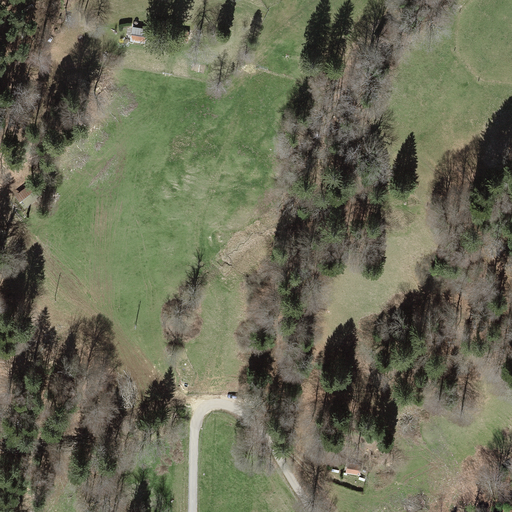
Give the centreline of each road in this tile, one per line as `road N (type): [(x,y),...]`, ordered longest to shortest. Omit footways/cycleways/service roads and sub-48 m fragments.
road 1 (track): [(190,511),(195,421),(209,398),(259,397),(279,407),(305,511)]
road 2 (track): [(209,398),(0,434)]
